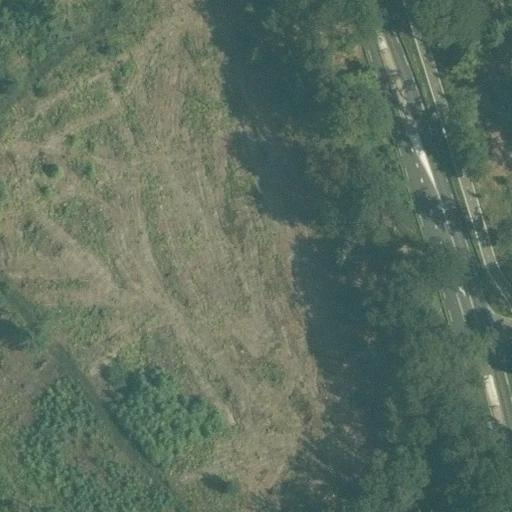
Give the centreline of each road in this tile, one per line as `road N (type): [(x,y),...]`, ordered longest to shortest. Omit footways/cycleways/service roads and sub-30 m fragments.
road 1 (primary): [(475,340),(368,0)]
road 2 (primary): [(511,485),(475,340)]
road 3 (track): [(494,416),(405,511)]
